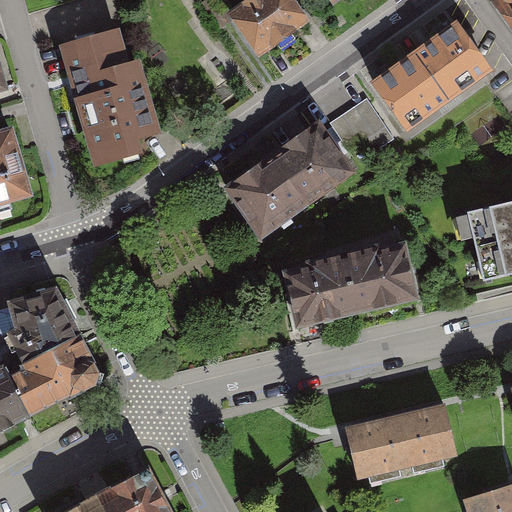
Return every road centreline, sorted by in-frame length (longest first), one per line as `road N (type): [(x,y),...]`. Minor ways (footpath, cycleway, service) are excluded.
road 1 (residential): [(74,239),(166,187),(429,0)]
road 2 (residential): [(511,327),(213,395),(159,415)]
road 3 (residential): [(9,0),(74,239)]
road 4 (residential): [(74,239),(159,415)]
road 5 (residential): [(159,415),(0,498)]
